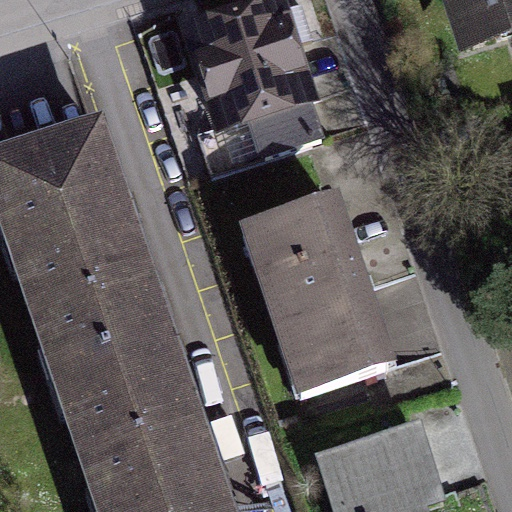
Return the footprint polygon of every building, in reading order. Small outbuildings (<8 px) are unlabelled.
[(269,0),(229,14),(184,29),(219,132),(307,102),(271,0),(269,0)] [(511,0),(447,0),(467,56),(511,39),(511,0)] [(0,249),(87,511),(231,511),(175,343),(136,226),(97,110),(0,141),(0,249)] [(337,218),(333,205),(239,237),(295,403),(389,371),(337,218)] [(413,432),(316,466),(332,511),(423,511),(423,509),(439,503),(434,491),(413,432)]
